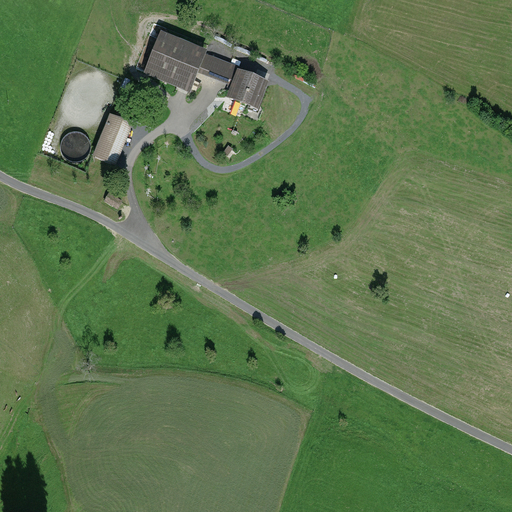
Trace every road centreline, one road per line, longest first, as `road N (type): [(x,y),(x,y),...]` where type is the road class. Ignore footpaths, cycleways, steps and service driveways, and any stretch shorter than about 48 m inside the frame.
road 1 (residential): [(511,452),(380,385),(107,222),(0,177)]
road 2 (track): [(176,117),(204,162),(221,169),(249,160),(295,124),(305,104),(291,88),(252,71)]
